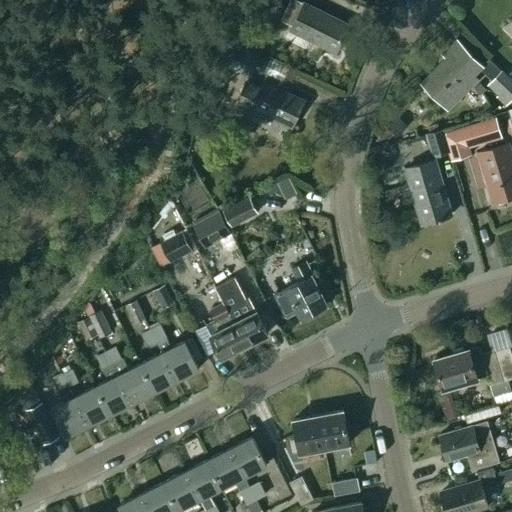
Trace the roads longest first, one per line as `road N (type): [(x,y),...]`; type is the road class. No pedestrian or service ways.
road 1 (residential): [(0,504),(368,327)]
road 2 (residential): [(368,327),(348,218),(349,138),(367,76),(394,27),(422,0)]
road 3 (residential): [(404,511),(368,327)]
road 4 (residential): [(368,327),(511,284)]
